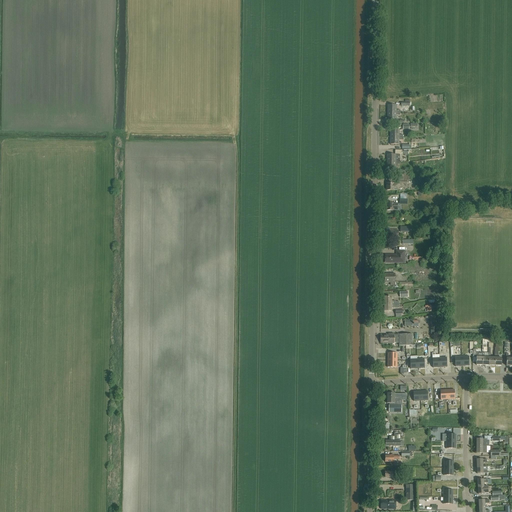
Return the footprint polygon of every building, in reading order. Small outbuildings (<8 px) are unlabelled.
[(408,175),(399,175),(399,184),(408,185),(408,175)] [(405,251),(397,251),(396,255),(385,255),(385,263),(405,263),(405,251)] [(394,285),(394,288),(404,288),(404,289),(409,289),(409,287),(413,287),(413,283),(395,283),(395,274),(385,274),(385,283),(391,283),(391,285),(394,285)] [(399,302),(385,304),(384,311),(391,311),(392,307),(399,307),(399,302)] [(412,346),(412,342),(412,335),(400,335),(381,335),(381,343),(395,343),(394,343),(400,343),(400,346),(412,346)] [(395,394),(387,394),(387,403),(389,404),(389,406),(389,413),(401,413),(401,406),(402,406),(402,399),(402,394),(395,394)] [(400,437),(400,432),(394,433),(394,436),(390,436),(389,441),(385,441),(385,446),(393,446),(397,446),(404,446),(404,441),(403,441),(403,437),(400,437)] [(508,437),(492,436),(492,441),(500,441),(500,440),(505,440),(505,442),(502,442),(502,445),(508,446),(508,437)] [(396,469),(392,469),(392,472),(385,472),(385,478),(393,478),(393,476),(396,476),(396,469)] [(415,500),(415,485),(406,485),(406,500),(415,500)] [(396,500),(389,500),(389,501),(386,501),(386,500),(381,500),(381,509),(387,509),(396,509),(396,500)]
